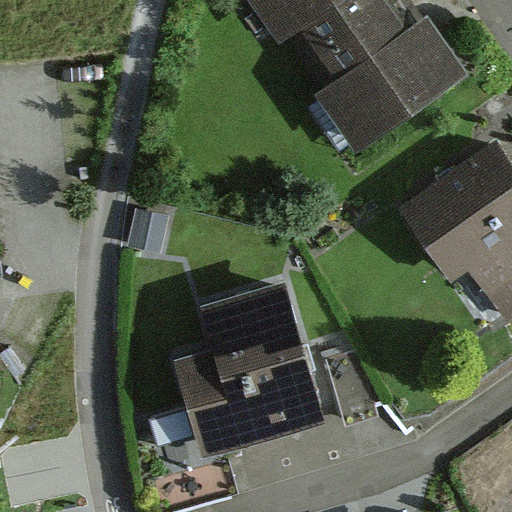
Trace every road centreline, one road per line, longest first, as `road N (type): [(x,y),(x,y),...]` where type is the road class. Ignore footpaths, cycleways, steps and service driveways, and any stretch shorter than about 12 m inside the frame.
road 1 (residential): [(153,0),(119,137),(99,329),(116,511)]
road 2 (residential): [(511,396),(403,459),(225,511)]
